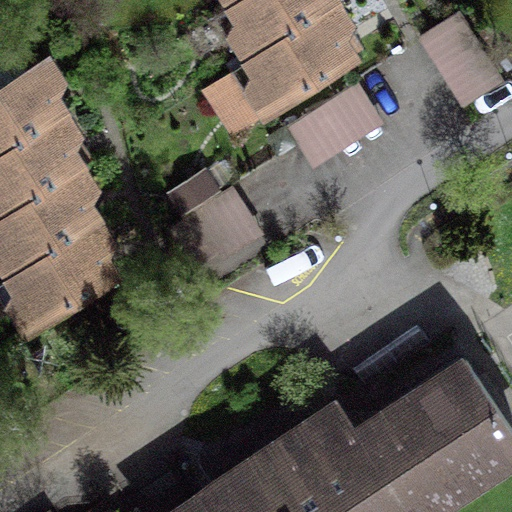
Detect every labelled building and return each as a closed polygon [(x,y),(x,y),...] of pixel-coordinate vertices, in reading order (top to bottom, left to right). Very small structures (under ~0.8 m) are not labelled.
[(226,7),(237,0),(194,0),(203,13),(222,1),(226,7)] [(344,0),(338,0),(244,61),(250,70),(239,77),(232,67),(200,88),(229,132),(258,113),(261,118),(362,53),(348,32),(360,24),(344,0)] [(244,61),(338,0),(237,0),(226,7),(236,22),(223,30),(244,61)] [(459,8),(418,34),(462,103),(503,77),(459,8)] [(0,153),(73,108),(58,85),(69,78),(52,49),(30,63),(20,46),(0,58),(0,153)] [(359,78),(287,122),(312,164),(385,119),(359,78)] [(0,213),(88,159),(74,138),(87,130),(73,108),(0,153),(0,213)] [(0,265),(7,276),(105,215),(93,194),(105,187),(88,159),(0,213),(0,265)] [(182,214),(167,224),(196,270),(262,228),(232,182),(221,189),(205,165),(167,189),(182,214)] [(105,215),(7,276),(16,292),(2,300),(24,335),(126,271),(110,245),(120,239),(105,215)] [(431,341),(417,321),(353,365),(367,385),(431,341)] [(224,464),(150,511),(436,511),(511,462),(511,420),(461,345),(353,416),(336,390),(224,464)]
